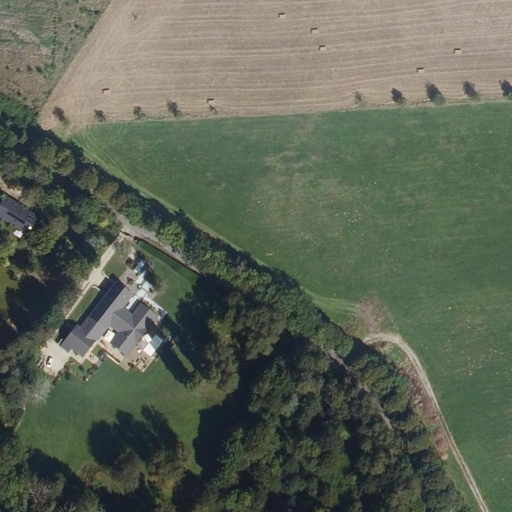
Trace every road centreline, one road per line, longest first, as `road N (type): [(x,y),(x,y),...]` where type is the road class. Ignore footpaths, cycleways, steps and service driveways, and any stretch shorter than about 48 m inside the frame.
road 1 (residential): [(0,139),(281,324)]
road 2 (unclassified): [(281,324),(351,368),(394,414),(435,511)]
road 3 (unknown): [(0,352),(109,211)]
